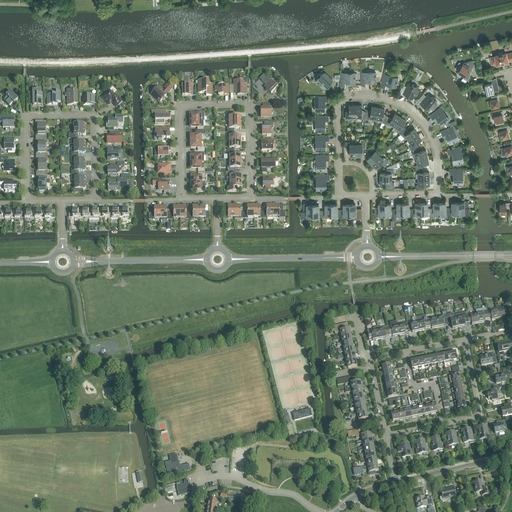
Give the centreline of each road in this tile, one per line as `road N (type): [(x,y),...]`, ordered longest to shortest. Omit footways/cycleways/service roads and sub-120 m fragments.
road 1 (residential): [(181,198),(180,105),(250,105),(251,196)]
road 2 (residential): [(26,200),(25,116),(95,115),(96,199)]
road 3 (residential): [(438,194),(431,137),(388,99),(338,101),(339,163)]
road 4 (residential): [(385,435),(480,416),(465,339)]
road 5 (tertiary): [(395,482),(511,455)]
